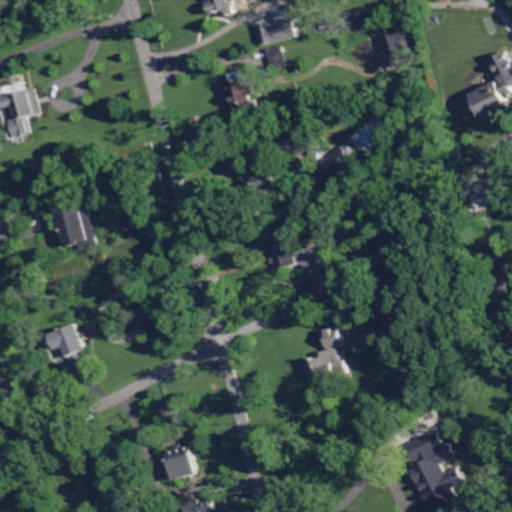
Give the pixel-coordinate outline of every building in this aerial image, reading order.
[(236,0),(240,13),(228,16),(227,12),(214,15),(213,9),(211,3),(214,2),(213,0),(236,0)] [(281,33),(293,29),(295,37),(295,38),(279,43),(270,45),(266,32),(268,31),(279,28),(281,33)] [(399,51),(395,33),(413,29),(418,46),(399,51)] [(276,68),(271,49),(282,46),(284,46),(285,50),(289,64),(276,68)] [(511,116),(498,124),(495,119),(491,122),(486,112),(477,116),(469,101),(478,97),(477,95),(503,81),(507,87),(509,86),(506,80),(495,60),(511,51),(511,53),(511,116)] [(298,73),(296,65),(298,64),(304,63),(306,71),(304,71),(298,73)] [(248,78),(251,77),(252,83),(256,82),(262,109),(240,114),(236,96),(236,94),(233,82),(236,81),(234,77),(246,74),(247,74),(248,78)] [(17,95),(39,89),(46,114),(32,118),(36,135),(15,140),(8,113),(4,114),(0,100),(4,99),(2,89),(15,86),(17,95)] [(362,154),(357,159),(358,161),(338,179),(326,165),(346,147),(347,148),(353,143),(362,154)] [(279,187),(270,189),(272,197),(263,199),(260,184),(252,185),(251,179),(258,177),(258,175),(275,171),(279,187)] [(103,245),(85,250),(84,245),(72,248),(71,246),(67,230),(66,224),(63,215),(63,214),(92,206),(94,214),(97,225),(103,245)] [(302,243),(307,242),(308,250),(313,249),(327,245),(331,262),(330,262),(321,265),(306,269),(305,264),(304,264),(301,265),(281,270),(279,263),(275,264),(275,261),(274,259),(273,255),(278,254),(273,237),(287,233),(286,228),(298,225),(302,243)] [(511,317),(501,322),(496,307),(500,306),(511,301),(511,317)] [(90,348),(87,350),(95,371),(80,377),(71,355),(68,346),(59,350),(54,335),(81,324),(85,336),(86,338),(90,348)] [(336,363),(337,363),(341,376),(339,376),(340,379),(334,381),(333,377),(316,382),(313,374),(313,372),(310,361),(326,357),(325,352),(331,350),(326,330),(343,326),(348,345),(338,348),(339,354),(334,356),(336,363)] [(375,422),(373,418),(382,413),(384,417),(375,422)] [(435,460),(440,458),(445,468),(448,467),(465,501),(443,511),(438,511),(427,489),(425,485),(416,467),(416,466),(426,461),(425,460),(424,458),(420,461),(414,449),(413,446),(432,437),(437,434),(445,430),(452,446),(446,449),(433,455),(435,460)] [(202,474),(185,479),(178,481),(174,467),(168,469),(163,453),(180,448),(179,446),(185,445),(186,447),(195,445),(202,474)] [(202,504),(217,500),(219,509),(207,511),(188,511),(186,503),(187,503),(199,499),(201,499),(202,504)]
